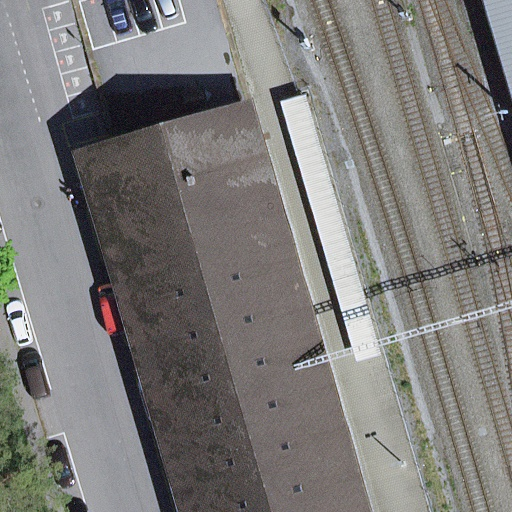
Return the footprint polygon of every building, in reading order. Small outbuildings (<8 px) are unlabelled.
[(511,0),(501,0),(511,37),(511,0)] [(305,96),(284,102),(361,359),(382,352),(305,96)] [(378,511),(262,109),(233,117),(348,511),(220,511),(116,150),(84,160),(186,511),(378,511)] [(220,511),(348,511),(233,117),(116,150),(220,511)] [(0,511),(13,511),(0,487),(0,511)]
